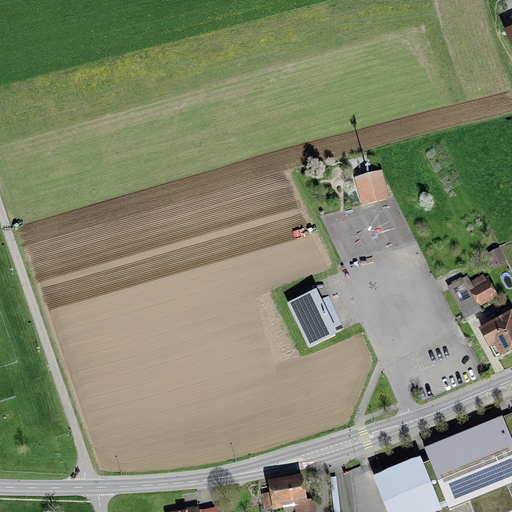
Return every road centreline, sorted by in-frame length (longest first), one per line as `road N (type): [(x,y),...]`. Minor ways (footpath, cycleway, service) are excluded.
road 1 (tertiary): [(93,487),(276,466),(511,379)]
road 2 (unclassified): [(0,212),(93,487)]
